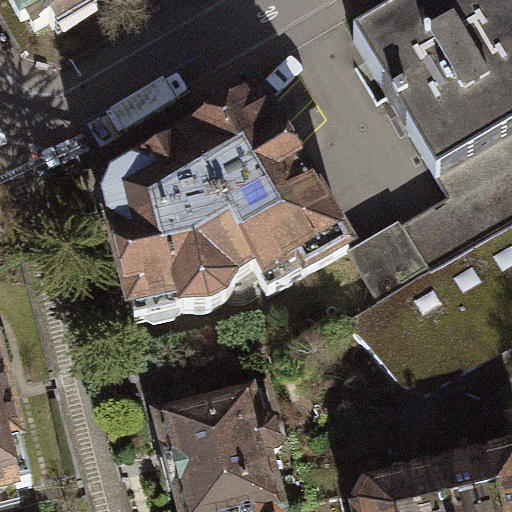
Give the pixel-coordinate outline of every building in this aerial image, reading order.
[(35,33),(91,0),(5,0),(20,25),(28,21),(35,33)] [(511,0),(430,0),(356,42),(435,182),(511,138),(511,0)] [(267,298),(348,249),(257,98),(177,146),(251,272),(267,298)] [(251,272),(177,146),(97,190),(133,323),(182,310),(196,313),(207,311),(219,306),(227,298),(233,282),(251,272)] [(401,228),(429,276),(475,250),(447,201),(401,228)] [(398,223),(347,254),(378,306),(429,276),(401,228),(398,223)] [(511,227),(475,250),(429,276),(378,306),(344,325),(396,388),(425,396),(511,345),(511,227)] [(0,494),(29,486),(0,375),(0,494)] [(155,418),(180,511),(281,511),(266,455),(279,447),(272,421),(258,422),(250,393),(155,418)] [(511,511),(511,453),(437,472),(446,511),(511,511)] [(446,511),(437,472),(344,495),(348,511),(446,511)]
